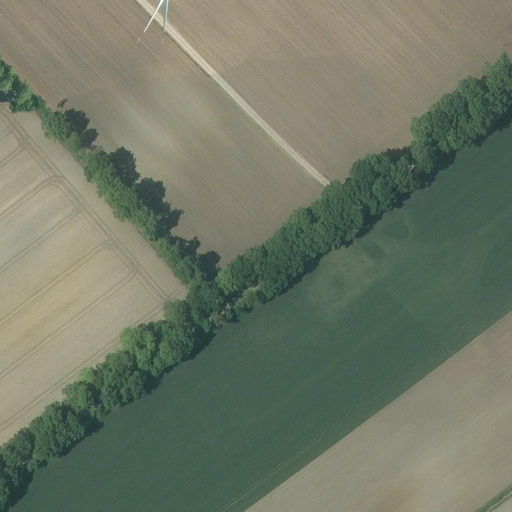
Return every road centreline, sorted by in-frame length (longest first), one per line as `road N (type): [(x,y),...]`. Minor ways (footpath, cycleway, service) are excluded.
road 1 (unclassified): [(0,485),(511,89)]
road 2 (track): [(140,0),(374,240),(415,257),(445,258),(511,210)]
